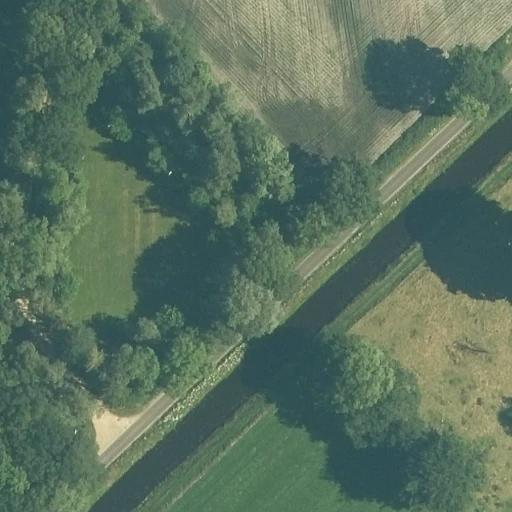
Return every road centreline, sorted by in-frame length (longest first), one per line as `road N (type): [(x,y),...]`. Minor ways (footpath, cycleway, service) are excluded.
road 1 (unclassified): [(122,446),(511,72)]
road 2 (unclassified): [(71,0),(15,282),(44,347),(122,446)]
